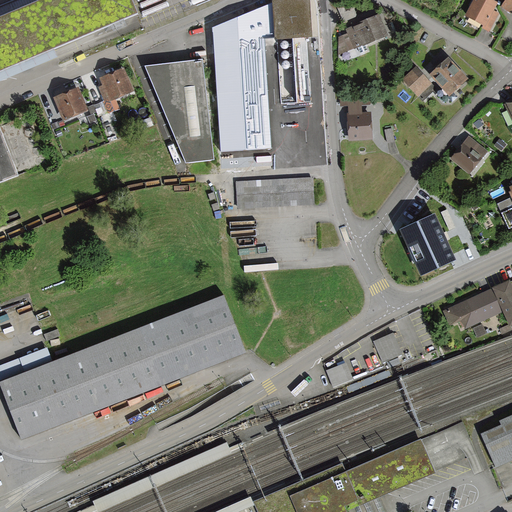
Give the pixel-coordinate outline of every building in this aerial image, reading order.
[(0,74),(136,18),(128,0),(56,0),(0,23),(0,74)] [(297,0),(286,0),(215,30),(218,96),(278,92),(275,40),(308,38),(305,2),(297,0)] [(477,0),(468,16),(482,24),(496,0),(477,0)] [(511,0),(505,0),(503,4),(511,10),(511,0)] [(355,49),(387,37),(380,15),(347,26),(355,49)] [(350,50),(345,35),(337,37),(343,52),(350,50)] [(314,141),(308,38),(275,40),(278,92),(281,144),(290,143),(292,165),(319,163),(318,141),(314,141)] [(446,58),(431,73),(451,92),(466,77),(446,58)] [(202,63),(147,70),(187,164),(213,161),(202,63)] [(420,98),(432,87),(415,68),(403,80),(420,98)] [(124,71),(100,81),(110,102),(133,92),(124,71)] [(78,91),(56,100),(65,121),(87,112),(78,91)] [(347,106),(348,138),(371,137),(370,112),(359,112),(359,105),(347,106)] [(267,106),(233,108),(234,137),(269,135),(267,106)] [(391,128),(384,130),(387,142),(394,140),(391,128)] [(0,184),(16,178),(0,136),(0,184)] [(453,158),(468,171),(484,151),(468,139),(453,158)] [(311,180),(238,184),(239,208),(312,204),(311,180)] [(401,234),(422,279),(456,263),(436,218),(401,234)] [(511,287),(510,282),(452,307),(461,328),(503,309),(509,324),(511,322),(511,287)] [(0,363),(0,386),(20,438),(246,351),(223,294),(51,360),(46,346),(0,363)] [(394,333),(374,341),(382,363),(402,355),(394,333)] [(511,410),(478,426),(496,466),(511,458),(511,410)] [(342,463),(253,501),(254,503),(255,505),(257,511),(344,511),(436,473),(421,439),(346,472),(342,463)]
